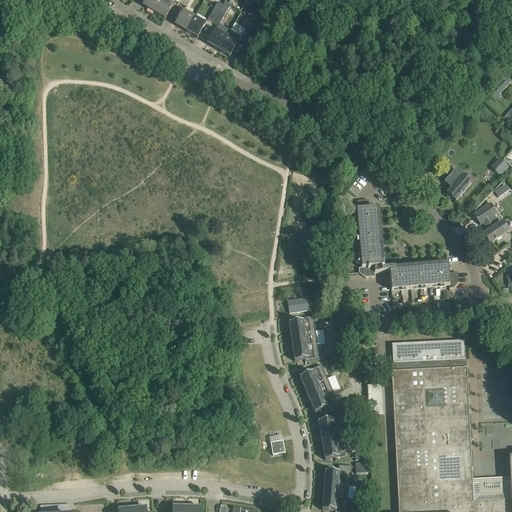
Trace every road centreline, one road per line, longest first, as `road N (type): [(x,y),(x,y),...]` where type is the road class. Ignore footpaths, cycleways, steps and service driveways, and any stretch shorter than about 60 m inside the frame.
road 1 (unclassified): [(511,305),(477,307),(473,269),(450,232),(294,103),(223,75),(95,0)]
road 2 (residential): [(2,497),(177,484),(299,501)]
road 3 (track): [(137,485),(35,272)]
road 4 (residential): [(299,501),(294,425),(268,358),(264,322)]
